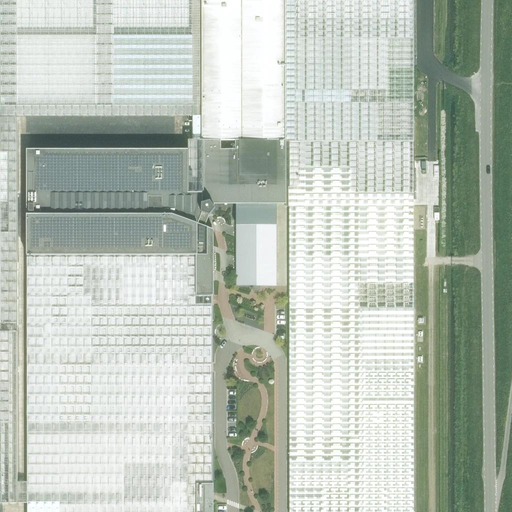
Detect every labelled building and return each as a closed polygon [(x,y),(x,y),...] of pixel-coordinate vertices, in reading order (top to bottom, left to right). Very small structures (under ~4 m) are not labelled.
[(0,0),(0,116),(16,116),(192,116),(202,116),(201,0),(0,0)] [(285,0),(201,0),(202,116),(202,143),(221,143),(236,143),(286,143),(285,0)] [(412,0),(285,0),(286,143),(286,204),(287,269),(413,268),(412,0)] [(16,116),(0,116),(0,152),(0,322),(0,331),(0,330),(0,503),(18,504),(17,152),(16,116)] [(209,215),(215,208),(214,207),(214,204),(202,204),(202,143),(202,116),(192,116),(192,140),(188,140),(188,150),(107,150),(27,150),(27,258),(195,258),(195,298),(212,298),(213,295),(213,230),(209,228),(205,227),(208,215),(209,215)] [(202,143),(202,204),(214,204),(236,204),(277,204),(286,204),(286,143),(236,143),(236,152),(221,152),(221,143),(202,143)] [(277,286),(277,204),(236,204),(236,286),(277,286)] [(195,511),(195,425),(212,425),(212,298),(195,298),(195,258),(27,258),(27,425),(27,485),(17,485),(17,506),(27,506),(26,511),(195,511)] [(289,511),(413,511),(413,371),(413,268),(286,269),(288,371),(290,371),(289,511)] [(212,425),(195,425),(195,511),(213,511),(213,483),(212,483),(212,425)]
